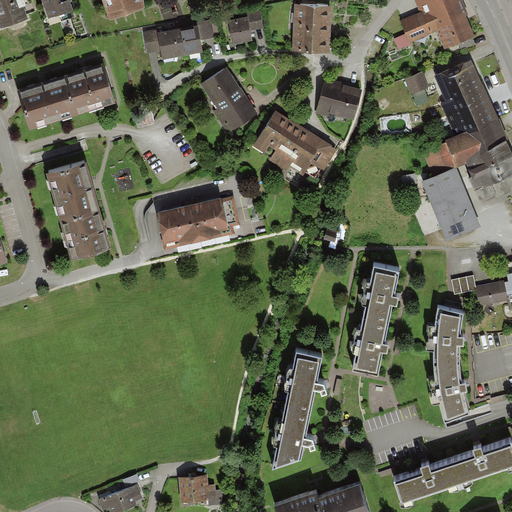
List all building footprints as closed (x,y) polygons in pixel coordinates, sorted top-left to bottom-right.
[(0,0),(0,22),(1,24),(28,14),(23,0),(24,0),(0,0)] [(42,0),(48,15),(73,6),(71,0),(42,0)] [(105,0),(109,10),(137,0),(105,0)] [(332,0),(329,0),(294,0),(293,46),(330,48),(332,0)] [(468,14),(462,0),(416,0),(415,1),(420,13),(402,20),(407,35),(411,43),(412,42),(432,34),(431,32),(437,30),(444,48),(475,35),(467,14),(468,14)] [(244,9),(244,12),(248,12),(251,28),(264,26),(260,8),(260,9),(259,6),(244,9)] [(233,39),(253,35),(251,28),(248,12),(244,12),(228,16),(233,39)] [(216,17),(198,20),(201,37),(220,34),(216,17)] [(177,24),(183,51),(203,47),(201,37),(198,20),(177,24)] [(183,51),(177,24),(159,27),(158,28),(162,48),(163,55),(183,51)] [(158,28),(159,27),(159,26),(144,29),(148,51),(162,48),(158,28)] [(411,43),(407,35),(395,40),(399,51),(414,45),(412,42),(411,43)] [(471,55),(434,71),(446,99),(484,82),(483,80),(482,80),(471,55)] [(64,71),(77,109),(116,97),(104,59),(64,71)] [(214,109),(228,130),(258,110),(227,63),(201,80),(218,106),(214,109)] [(424,86),(428,84),(422,69),(404,76),(411,92),(412,91),(424,86)] [(77,109),(64,71),(18,85),(30,124),(77,109)] [(362,85),(324,75),(315,111),(328,115),(330,109),(354,116),(362,85)] [(446,99),(441,100),(455,132),(498,113),(484,82),(446,99)] [(429,99),(424,86),(412,91),(417,103),(429,99)] [(332,141),(276,106),(251,145),(270,156),(269,158),(286,169),(290,163),(303,172),(312,159),(325,167),(337,146),(331,143),(332,141)] [(507,132),(499,113),(498,113),(455,132),(445,135),(446,137),(456,162),(466,158),(463,150),(506,133),(507,132)] [(511,168),(511,146),(506,133),(463,150),(466,158),(471,167),(467,169),(474,185),(511,168)] [(456,162),(446,137),(421,147),(432,172),(456,162)] [(86,154),(46,165),(59,212),(99,200),(86,154)] [(481,221),(456,162),(432,172),(422,176),(446,235),(481,221)] [(415,171),(401,173),(403,183),(417,180),(415,171)] [(161,241),(164,250),(235,233),(233,227),(240,225),(233,194),(157,212),(164,240),(161,241)] [(111,240),(99,200),(59,212),(70,251),(111,240)] [(341,233),(328,229),(325,239),(335,243),(337,237),(340,239),(341,233)] [(394,291),(399,267),(374,262),(371,279),(366,278),(361,302),(366,303),(363,314),(389,320),(393,300),(397,301),(399,292),(394,291)] [(511,269),(507,271),(508,278),(504,279),(504,280),(476,286),(476,289),(480,306),(507,300),(509,309),(511,308),(511,269)] [(476,286),(473,275),(451,280),(454,294),(476,289),(476,286)] [(463,310),(438,305),(437,309),(436,315),(435,321),(435,324),(429,323),(427,348),(434,348),(434,353),(434,357),(434,362),(460,361),(460,357),(460,352),(460,346),(460,341),(464,341),(464,332),(461,332),(461,325),(463,316),(463,310)] [(385,338),(389,320),(363,314),(361,326),(356,325),(351,349),(356,350),(352,367),(378,372),(384,348),(387,349),(389,339),(385,338)] [(321,353),(296,348),(293,365),(289,364),(286,372),(284,378),(283,387),(289,387),(284,404),(311,409),(315,385),(320,386),(321,390),(326,388),(324,378),(317,377),(321,353)] [(460,361),(434,362),(435,366),(435,371),(436,376),(429,377),(433,402),(439,400),(444,419),(469,410),(467,403),(465,395),(463,388),(467,387),(466,378),(462,378),(461,369),(460,361)] [(306,432),(311,409),(284,404),(281,420),(277,420),(275,427),(272,435),(272,442),(277,443),(272,465),(300,455),(304,440),(308,441),(310,445),(315,443),(312,433),(306,432)] [(453,457),(461,484),(464,484),(467,484),(472,481),(472,479),(472,477),(508,464),(509,469),(511,467),(511,440),(511,437),(484,447),(482,440),(473,443),(475,449),(453,457)] [(461,484),(453,457),(431,464),(429,459),(421,462),(422,467),(394,477),(401,498),(399,498),(401,503),(406,504),(411,502),(411,501),(414,500),(413,496),(449,484),(450,487),(452,487),(459,487),(459,485),(461,484)] [(207,473),(179,475),(181,501),(208,499),(209,506),(224,505),(223,490),(216,490),(215,484),(208,484),(207,473)] [(317,482),(274,495),(279,511),(366,511),(372,510),(360,474),(319,488),(317,482)] [(123,480),(126,488),(138,484),(141,483),(138,475),(123,480)] [(126,488),(99,498),(103,509),(110,506),(111,511),(115,511),(138,504),(136,500),(143,497),(138,484),(126,488)]
